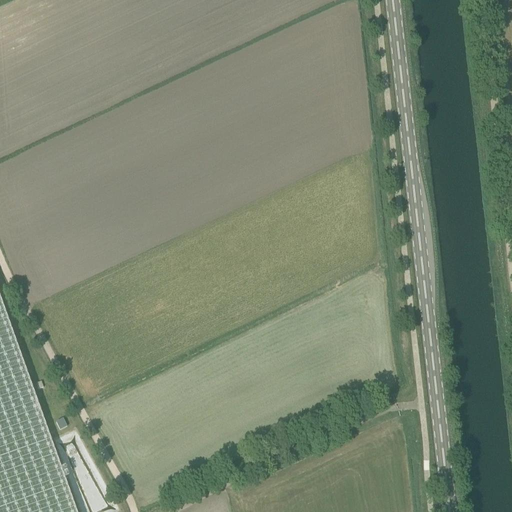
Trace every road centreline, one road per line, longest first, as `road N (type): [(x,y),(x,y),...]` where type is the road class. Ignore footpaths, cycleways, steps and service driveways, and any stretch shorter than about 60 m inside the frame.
road 1 (primary): [(446,511),(395,0)]
road 2 (track): [(511,299),(481,0)]
road 3 (track): [(134,511),(0,260)]
road 4 (unclassified): [(176,511),(313,442),(396,406),(420,404)]
